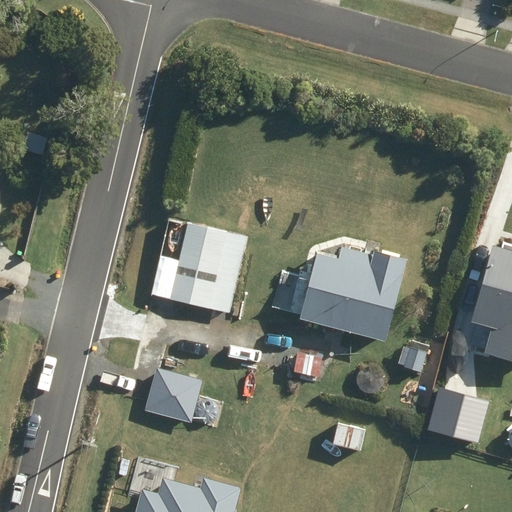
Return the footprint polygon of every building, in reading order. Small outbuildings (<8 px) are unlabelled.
[(0,163),(0,201),(24,206),(32,171),(0,163)] [(185,226),(168,301),(227,315),(244,239),(185,226)] [(302,322),(298,337),(322,343),(326,328),(383,343),(404,262),(372,253),(371,257),(340,248),(337,258),(316,253),(298,321),(302,322)] [(433,350),(408,342),(401,363),(427,371),(433,350)] [(372,390),(376,389),(379,387),(382,384),(383,381),(384,377),(383,373),(380,370),(377,367),(373,366),(370,366),(366,368),(363,370),(361,373),(360,377),(361,381),(362,384),(364,387),(368,389),(372,390)] [(232,511),(238,488),(233,487),(234,485),(215,481),(215,482),(210,481),(207,491),(190,486),(191,485),(172,480),(172,482),(169,481),(165,497),(148,492),(143,511),(232,511)]
